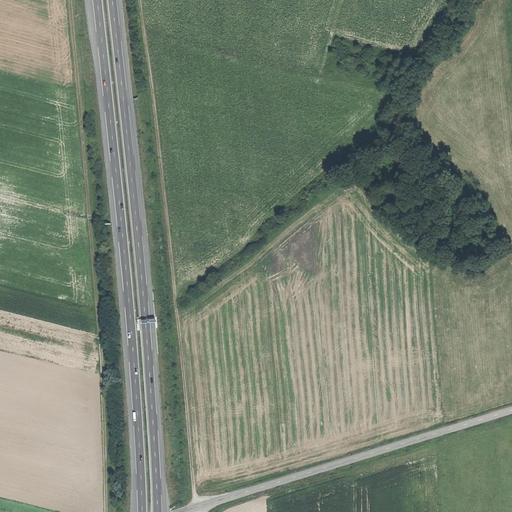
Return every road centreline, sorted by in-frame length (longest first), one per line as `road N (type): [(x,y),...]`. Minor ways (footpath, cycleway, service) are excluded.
road 1 (motorway): [(157,511),(111,0)]
road 2 (motorway): [(97,0),(143,511)]
road 3 (track): [(68,0),(95,277),(106,511)]
road 4 (track): [(196,506),(140,0)]
road 5 (secondary): [(180,511),(511,410)]
